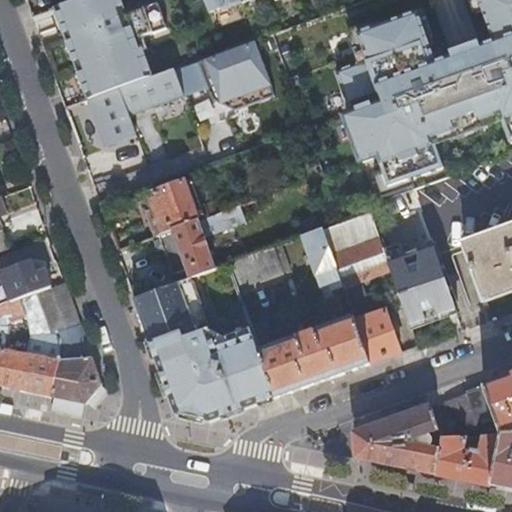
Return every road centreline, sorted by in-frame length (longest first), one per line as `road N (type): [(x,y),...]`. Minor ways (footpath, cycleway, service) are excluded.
road 1 (residential): [(0,0),(142,396),(139,469)]
road 2 (residential): [(238,490),(267,434),(511,346)]
